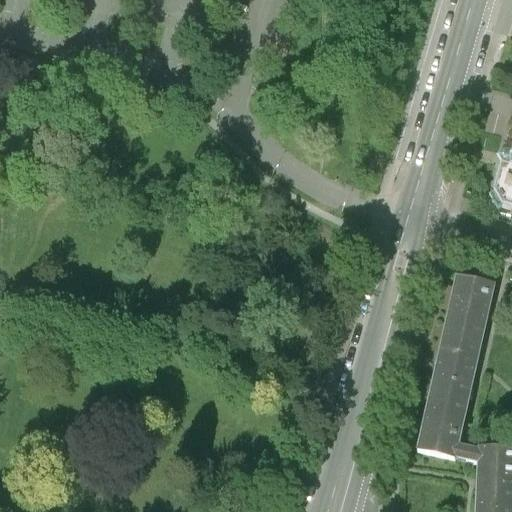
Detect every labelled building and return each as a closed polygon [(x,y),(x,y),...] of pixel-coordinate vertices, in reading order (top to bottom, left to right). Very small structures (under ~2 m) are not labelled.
[(511,122),(500,165),(511,168),(511,122)] [(511,168),(500,165),(489,208),(511,214),(511,168)] [(453,266),(441,324),(481,333),(493,274),(453,266)] [(441,324),(428,383),(468,391),(481,333),(441,324)] [(428,383),(415,441),(455,450),(459,434),(468,391),(428,383)] [(477,436),(459,434),(455,450),(476,453),(477,436)] [(476,453),(474,492),(511,493),(511,437),(477,436),(476,453)] [(511,511),(511,493),(474,492),(473,511),(511,511)]
